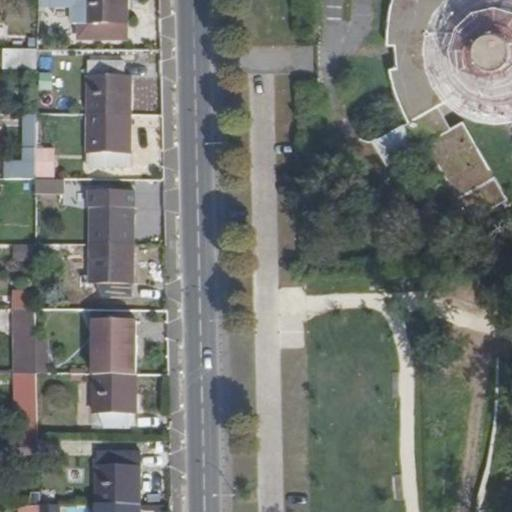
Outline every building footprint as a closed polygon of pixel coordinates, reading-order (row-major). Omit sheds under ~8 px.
[(127,39),(127,0),(86,0),(85,39),(127,39)] [(394,0),(392,13),(389,31),(389,50),(391,69),(395,87),(401,106),(410,123),(403,127),(416,149),(426,144),(471,222),(507,202),(463,123),(451,130),(438,107),(455,97),(449,79),(444,62),(443,53),(442,44),(442,26),(444,14),(448,2),(449,0),(394,0)] [(511,41),(442,44),(443,53),(511,48),(511,41)] [(37,52),(5,52),(5,70),(37,70),(37,52)] [(90,116),(131,117),(132,81),(125,81),(125,65),(91,65),(90,116)] [(131,117),(90,116),(89,153),(100,154),(100,169),(100,170),(133,170),(133,154),(131,153),(131,117)] [(37,152),(37,177),(54,177),(54,152),(37,152)] [(100,154),(89,153),(89,169),(100,169),(100,154)] [(66,194),(66,181),(37,181),(37,195),(66,194)] [(93,246),(134,246),(135,195),(103,195),(102,211),(93,211),(93,246)] [(102,211),(103,195),(93,195),(93,211),(102,211)] [(134,246),(93,246),(93,283),(104,283),(104,299),(134,299),(134,246)] [(14,295),(14,311),(16,311),(37,312),(37,294),(14,295)] [(16,311),(16,325),(37,325),(37,312),(16,311)] [(37,325),(16,325),(16,360),(37,360),(37,342),(37,325)] [(96,341),(96,377),(136,377),(137,343),(138,343),(138,326),(130,325),(107,326),(100,341),(96,341)] [(49,342),(37,342),(37,360),(37,377),(49,377),(49,342)] [(17,377),(24,377),(37,377),(37,360),(16,360),(17,377)] [(24,401),(37,401),(37,377),(24,377),(24,401)] [(136,413),(136,377),(96,377),(95,428),(129,428),(129,413),(136,413)] [(38,441),(10,440),(11,458),(39,458),(38,441)] [(133,455),(111,455),(111,471),(99,471),(99,508),(140,508),(140,472),(141,472),(141,455),(133,455)] [(111,471),(111,455),(99,455),(99,471),(111,471)]
